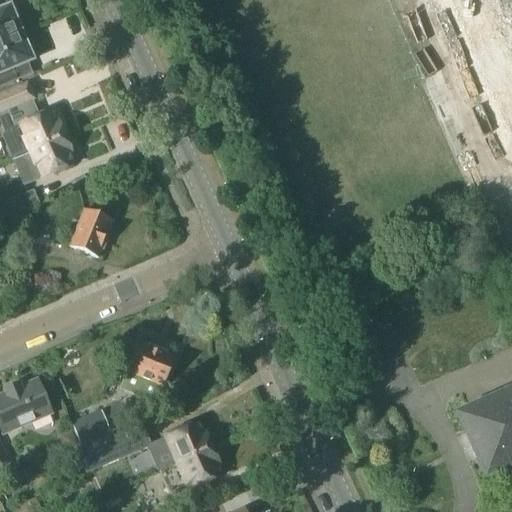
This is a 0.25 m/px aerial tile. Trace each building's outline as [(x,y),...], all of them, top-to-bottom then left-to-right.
[(0,46),(20,38),(17,29),(21,27),(14,12),(10,14),(9,12),(0,15),(0,46)] [(24,46),(20,38),(0,46),(0,91),(12,87),(7,74),(31,64),(30,61),(34,60),(28,45),(24,46)] [(12,159),(63,139),(56,123),(52,124),(48,115),(50,114),(50,115),(51,115),(50,112),(49,113),(49,114),(38,118),(32,102),(34,101),(27,85),(0,95),(0,115),(6,131),(2,133),(0,137),(8,158),(12,159)] [(64,142),(63,139),(12,159),(9,161),(20,187),(72,166),(72,167),(73,167),(72,164),(71,164),(71,165),(69,166),(65,157),(70,155),(68,151),(69,148),(67,143),(64,142)] [(33,192),(0,205),(0,221),(39,205),(33,192)] [(68,248),(97,260),(100,252),(103,253),(112,232),(108,230),(111,224),(82,212),(68,248)] [(347,257),(350,264),(356,261),(354,254),(347,257)] [(145,350),(136,346),(125,372),(126,373),(120,388),(154,402),(161,387),(162,388),(173,362),(164,358),(166,355),(146,346),(145,350)] [(35,383),(18,390),(17,386),(3,392),(4,396),(0,397),(0,432),(2,436),(49,416),(35,383)] [(511,393),(456,419),(483,479),(511,466),(511,393)] [(71,425),(79,446),(109,434),(101,413),(71,425)] [(151,448),(141,423),(75,451),(85,476),(151,448)] [(176,466),(210,451),(202,434),(200,434),(196,424),(164,438),(176,466)] [(176,466),(158,474),(168,499),(219,477),(214,467),(216,466),(210,451),(176,466)] [(41,511),(36,499),(12,511),(41,511)]
